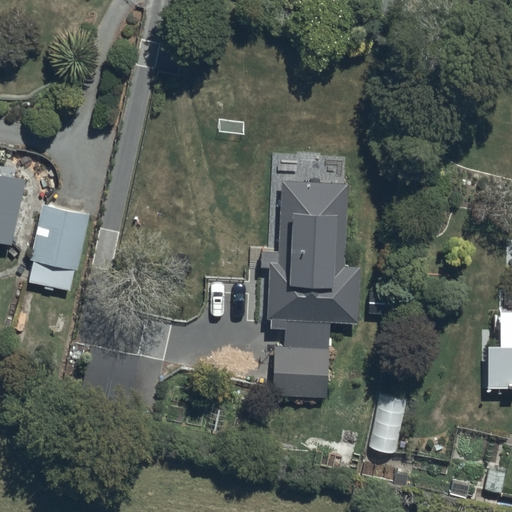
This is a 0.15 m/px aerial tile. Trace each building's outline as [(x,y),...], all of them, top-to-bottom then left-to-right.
[(22,176),(0,170),(0,239),(8,241),(22,176)] [(348,332),(349,318),(357,319),(360,262),(333,261),(334,212),(346,212),(346,178),(281,175),(277,259),(269,259),(266,314),(269,314),(269,324),(283,325),(282,342),(274,342),(271,390),(325,393),(329,331),(348,332)] [(86,210),(41,201),(29,257),(32,257),(28,278),(68,286),(72,266),(75,267),(86,210)] [(210,361),(220,307),(203,303),(193,358),(210,361)] [(139,351),(91,340),(85,368),(133,379),(139,351)] [(511,341),(482,341),(481,384),(511,384),(511,341)] [(377,390),(367,444),(395,449),(402,410),(405,410),(408,396),(377,390)]
